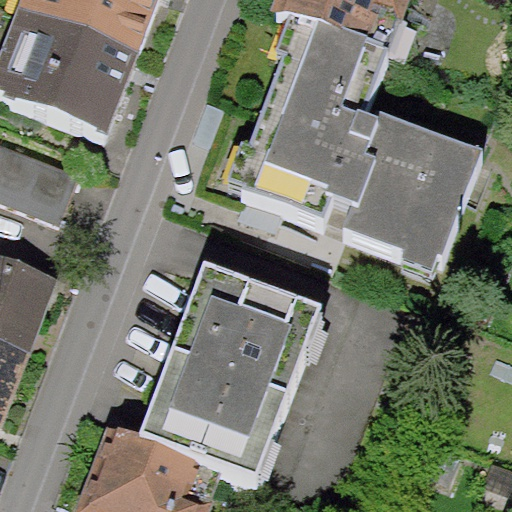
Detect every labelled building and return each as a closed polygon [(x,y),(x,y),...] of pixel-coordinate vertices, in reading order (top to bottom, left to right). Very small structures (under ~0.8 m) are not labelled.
[(159,0),(21,0),(0,58),(0,106),(110,146),(159,0)] [(423,0),(297,0),(286,33),(321,43),(397,73),(423,0)] [(321,43),(257,206),(332,236),(375,126),(397,73),(321,43)] [(438,278),(481,168),(375,126),(332,236),(438,278)] [(1,149),(0,152),(0,207),(62,232),(82,180),(1,149)] [(60,293),(0,269),(0,441),(8,445),(60,293)] [(328,329),(209,285),(143,455),(224,490),(261,506),(328,329)] [(143,455),(118,445),(90,511),(214,511),(224,490),(143,455)]
